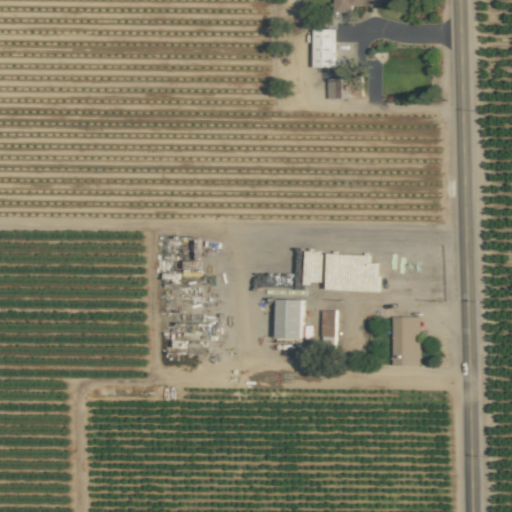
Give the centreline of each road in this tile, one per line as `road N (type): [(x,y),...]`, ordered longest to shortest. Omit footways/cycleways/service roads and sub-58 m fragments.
road 1 (secondary): [(458,0),(471,511)]
road 2 (track): [(80,511),(77,397),(252,375)]
